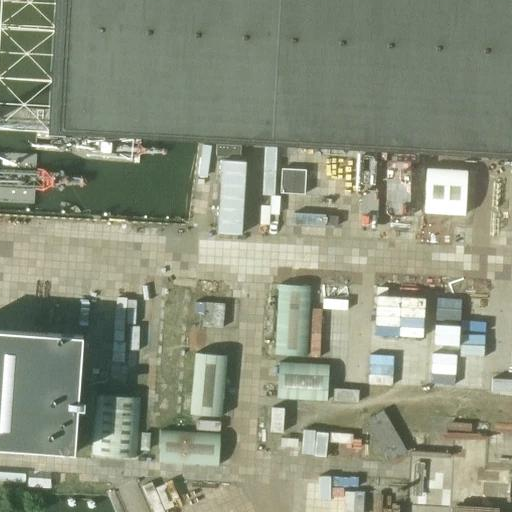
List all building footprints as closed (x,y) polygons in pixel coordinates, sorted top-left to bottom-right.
[(511,0),(62,0),(56,125),(511,149),(511,0)] [(222,161),(218,233),(241,234),(246,162),(222,161)] [(467,171),(427,169),(424,214),(465,216),(467,171)] [(278,285),(275,355),(307,356),(310,287),(278,285)] [(0,447),(74,453),(82,336),(0,330),(0,447)] [(195,353),(190,413),(220,416),(225,356),(195,353)] [(276,398),(327,400),(328,363),(278,361),(276,398)] [(96,396),(92,455),(136,458),(139,399),(96,396)] [(161,431),(158,460),(218,465),(215,433),(161,431)]
